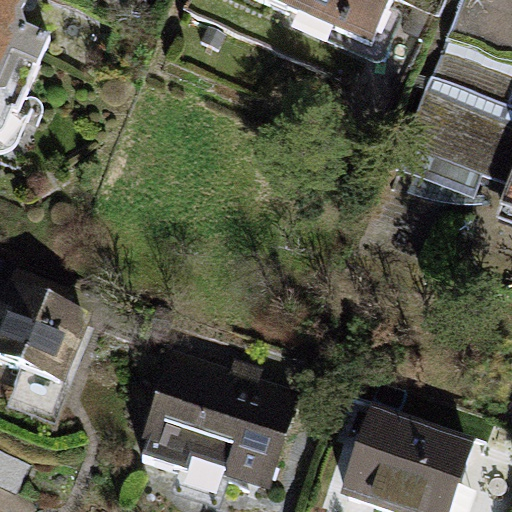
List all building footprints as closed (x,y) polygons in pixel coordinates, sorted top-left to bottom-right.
[(282,0),(271,24),(394,84),(434,0),(282,0)] [(0,18),(0,144),(54,168),(100,62),(0,18)] [(103,321),(0,284),(0,285),(0,362),(78,390),(103,321)] [(273,511),(313,395),(168,345),(126,467),(258,511),(273,511)] [(463,511),(482,463),(374,422),(343,504),(364,511),(463,511)] [(0,448),(0,488),(27,495),(37,457),(0,448)]
